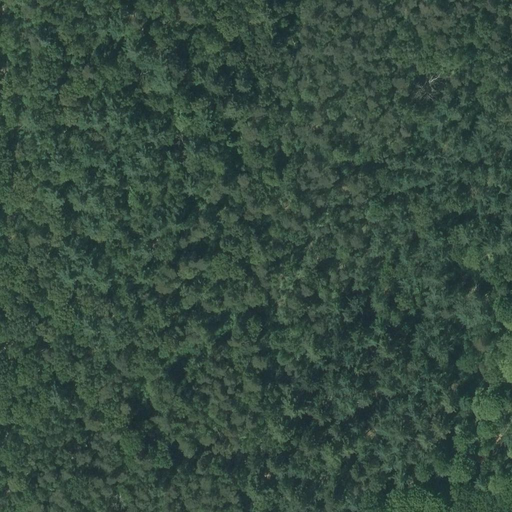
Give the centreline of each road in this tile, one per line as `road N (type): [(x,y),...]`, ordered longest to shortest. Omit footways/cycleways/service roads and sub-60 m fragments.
road 1 (track): [(6,0),(8,352)]
road 2 (track): [(511,342),(416,511)]
road 3 (track): [(8,352),(8,511)]
